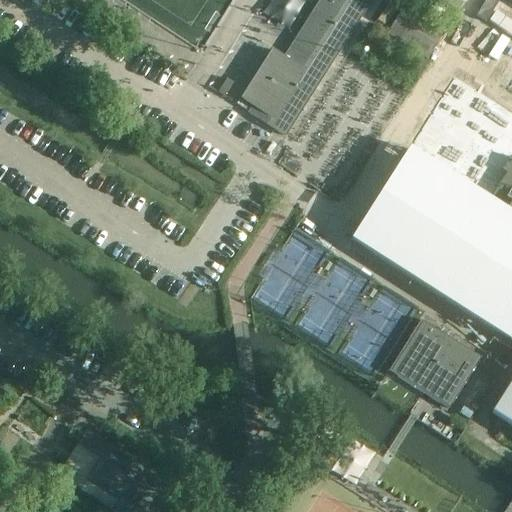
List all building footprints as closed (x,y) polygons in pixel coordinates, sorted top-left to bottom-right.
[(283,137),(370,0),(320,0),(297,36),(283,59),(270,51),(239,100),(236,105),(249,114),(248,115),(283,137)] [(444,34),(403,8),(385,35),(426,61),(444,34)] [(511,113),(453,76),(416,138),(350,241),(511,342),(511,380),(491,414),(511,427),(511,113)] [(226,80),(217,93),(224,98),(233,84),(226,80)] [(388,373),(422,394),(447,410),(480,359),(420,321),(388,373)] [(159,511),(164,505),(156,499),(164,485),(83,434),(75,447),(98,462),(84,484),(114,504),(108,511),(159,511)] [(322,445),(310,465),(320,472),(332,452),(322,445)]
